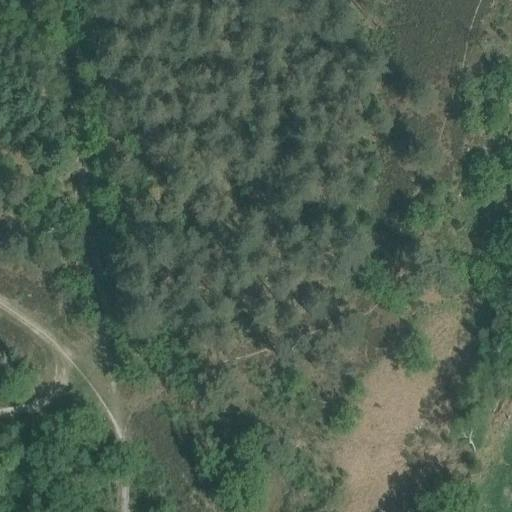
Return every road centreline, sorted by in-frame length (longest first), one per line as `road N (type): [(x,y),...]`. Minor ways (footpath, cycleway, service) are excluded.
road 1 (track): [(100,378),(53,0)]
road 2 (track): [(0,307),(100,378),(114,437),(113,511)]
